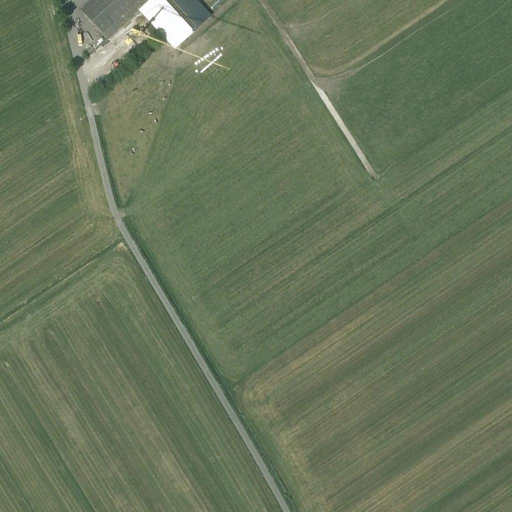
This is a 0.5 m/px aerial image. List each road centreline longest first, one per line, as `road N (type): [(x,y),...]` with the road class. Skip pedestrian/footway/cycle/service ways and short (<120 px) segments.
road 1 (unclassified): [(285,511),(125,236),(84,93)]
road 2 (track): [(372,175),(261,0)]
